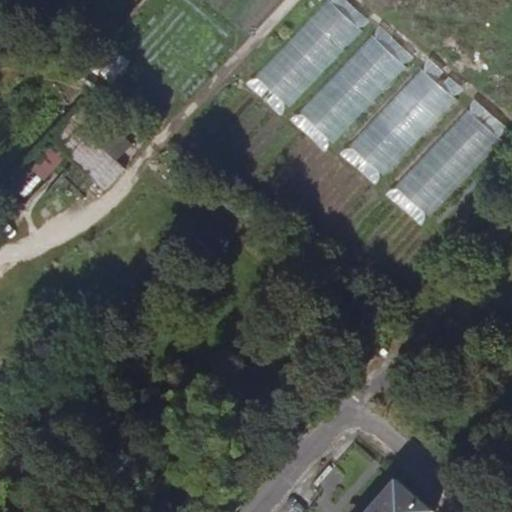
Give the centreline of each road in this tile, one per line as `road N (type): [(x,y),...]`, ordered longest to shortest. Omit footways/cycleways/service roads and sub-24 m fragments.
road 1 (track): [(0,269),(109,199),(295,0)]
road 2 (unclassified): [(467,511),(354,414),(270,511)]
road 3 (track): [(511,314),(487,312),(419,331),(354,414)]
road 4 (track): [(364,0),(511,109)]
